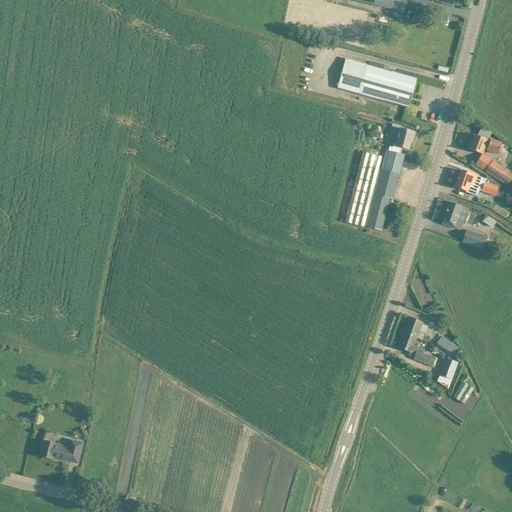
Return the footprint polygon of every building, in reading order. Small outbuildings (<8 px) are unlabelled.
[(357,0),(402,12),(405,0),(357,0)] [(338,87),(358,93),(406,107),(414,79),(366,66),(346,60),(338,87)] [(387,150),(382,170),(379,169),(382,157),(362,152),(345,222),(364,227),(364,226),(381,231),(389,199),(393,200),(404,155),(401,154),(402,148),(409,150),(411,140),(413,140),(415,133),(405,130),(400,129),(401,126),(392,124),(391,127),(399,129),(395,143),(394,143),(391,151),(387,150)] [(468,150),(482,155),(484,149),(487,150),(498,155),(499,153),(500,153),(503,148),(501,147),(502,144),(491,140),(490,141),(474,135),(468,150)] [(511,172),(491,160),(489,164),(480,158),(475,166),(484,172),(508,186),(511,179),(511,172)] [(461,171),(455,187),(464,191),(465,191),(465,193),(477,197),(479,191),(482,192),(485,182),(498,186),(499,185),(486,177),(486,179),(476,176),(470,174),(461,171)] [(495,196),(498,188),(498,186),(485,182),(482,192),(495,196)] [(442,224),(451,227),(461,231),(469,209),(449,203),(442,224)] [(476,222),(488,226),(490,219),(478,215),(476,222)] [(462,241),(483,249),(487,238),(466,230),(462,241)] [(421,322),(419,321),(409,318),(403,334),(417,338),(417,337),(422,339),(427,325),(421,323),(421,322)] [(426,354),(423,353),(425,349),(414,346),(417,338),(403,334),(398,348),(416,354),(414,359),(423,363),(426,354)] [(442,337),(436,346),(448,353),(449,352),(453,354),(458,347),(442,337)] [(458,363),(446,359),(438,381),(448,389),(458,363)] [(457,381),(446,398),(457,405),(467,390),(459,386),(461,384),(457,381)] [(36,414),(28,416),(30,422),(38,420),(36,414)] [(78,464),(80,454),(83,443),(70,440),(69,447),(56,444),(57,444),(44,441),(43,444),(41,444),(40,448),(42,450),(40,457),(53,460),(53,457),(65,460),(65,461),(78,464)]
